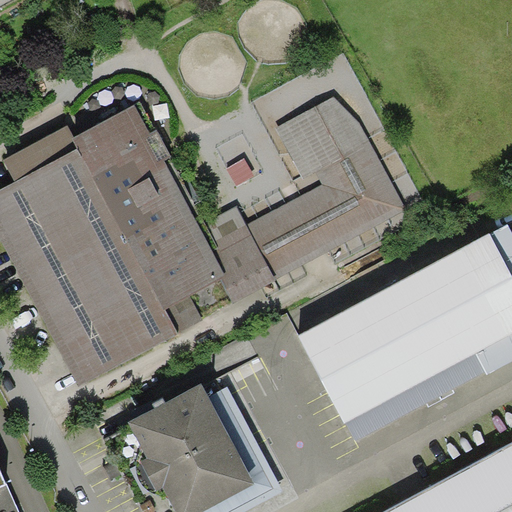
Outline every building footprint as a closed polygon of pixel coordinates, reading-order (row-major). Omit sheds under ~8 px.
[(359,125),(333,101),(270,133),(303,195),(248,224),(240,209),(205,228),(142,108),(73,144),(67,132),(4,165),(16,187),(0,195),(0,229),(81,382),(405,211),(359,125)] [(511,278),(490,238),(301,339),(346,422),(476,352),(487,373),(511,360),(511,278)] [(208,399),(201,386),(130,423),(134,432),(110,444),(145,511),(228,511),(272,489),(221,392),(208,399)] [(511,511),(511,447),(392,511),(511,511)] [(0,511),(19,511),(0,467),(0,511)]
